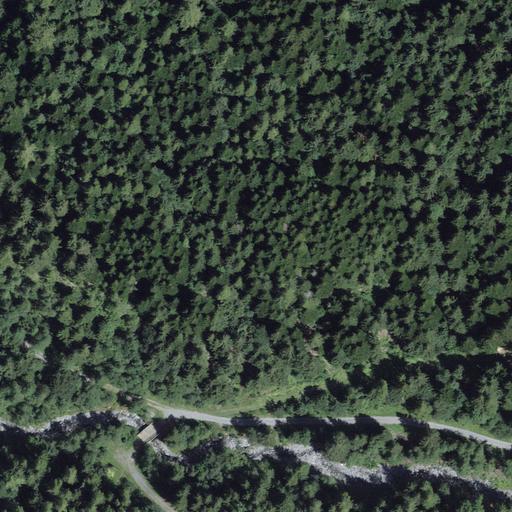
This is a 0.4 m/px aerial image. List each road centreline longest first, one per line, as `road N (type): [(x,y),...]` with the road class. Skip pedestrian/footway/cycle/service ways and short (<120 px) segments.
road 1 (track): [(511,363),(411,366),(207,419)]
road 2 (track): [(511,446),(398,420),(207,419)]
road 3 (track): [(176,414),(139,439),(128,461),(167,511)]
